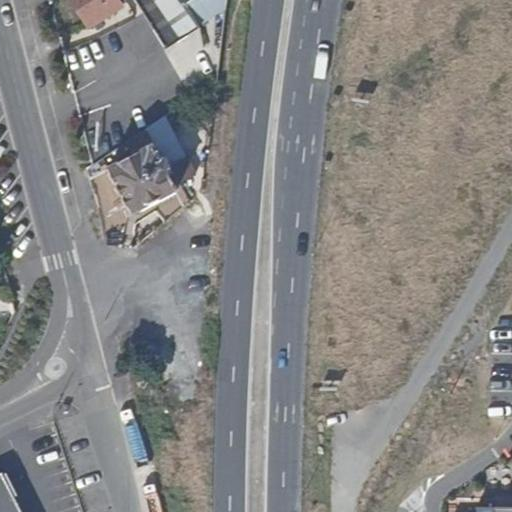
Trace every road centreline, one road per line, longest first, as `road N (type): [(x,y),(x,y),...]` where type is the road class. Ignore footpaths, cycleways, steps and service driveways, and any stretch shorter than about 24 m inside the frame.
road 1 (primary): [(270,0),(241,242),(232,511)]
road 2 (residential): [(78,337),(81,305),(0,1)]
road 3 (primary): [(291,286),(324,0)]
road 4 (primary): [(291,286),(308,0)]
road 5 (primary): [(283,511),(291,286)]
road 6 (unclassified): [(131,511),(78,337)]
